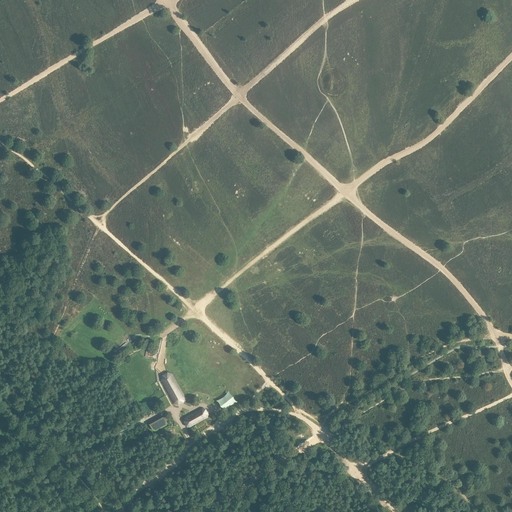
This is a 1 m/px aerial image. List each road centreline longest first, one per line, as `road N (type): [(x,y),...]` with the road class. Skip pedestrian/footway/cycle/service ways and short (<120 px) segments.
road 1 (track): [(511,382),(495,335),(459,285),(365,211)]
road 2 (track): [(343,193),(419,145),(511,58)]
road 3 (track): [(20,414),(99,224)]
road 4 (track): [(511,366),(423,380),(323,436)]
road 5 (track): [(32,427),(60,399),(195,309)]
road 6 (track): [(335,410),(437,348),(511,335)]
road 7 (track): [(0,99),(168,1)]
road 8 (track): [(323,0),(317,80),(343,128),(354,184)]
road 9 (track): [(237,95),(97,222)]
road 10 (track): [(195,309),(343,193)]
road 11 (track): [(352,0),(237,95)]
road 12 (track): [(343,193),(237,95)]
road 13 (track): [(511,396),(385,453)]
road 14 (track): [(195,309),(99,224)]
road 15 (track): [(97,222),(0,141)]
road 16 (track): [(118,509),(103,504),(32,427)]
